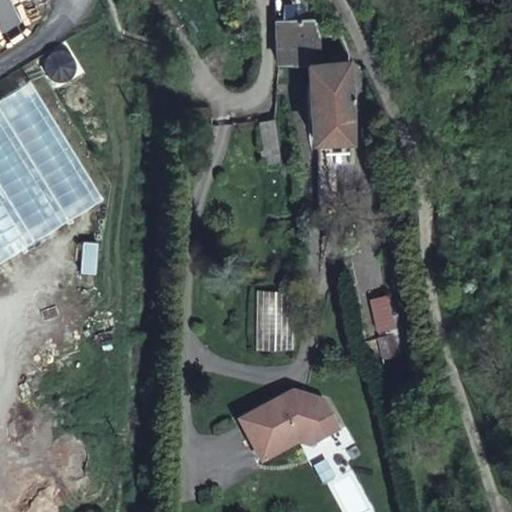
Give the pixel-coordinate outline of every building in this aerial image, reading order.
[(317,24),(280,23),(279,59),(278,66),(312,67),(311,62),(318,62),(319,36),(317,24)] [(353,117),(348,63),(318,62),(311,62),(312,67),(313,116),(315,116),(314,135),(318,135),(320,216),(333,217),(331,135),(353,136),(353,117)] [(37,85),(0,107),(0,111),(61,209),(99,185),(37,85)] [(286,158),(276,118),(262,121),(270,161),(286,158)] [(0,129),(0,258),(58,222),(0,129)] [(295,286),(259,286),(259,342),(295,342),(295,286)] [(368,300),(373,332),(386,329),(381,298),(368,300)] [(379,358),(393,357),(391,335),(377,336),(379,358)] [(294,383),(242,414),(264,452),(299,432),(312,435),(339,419),(322,391),(294,383)]
